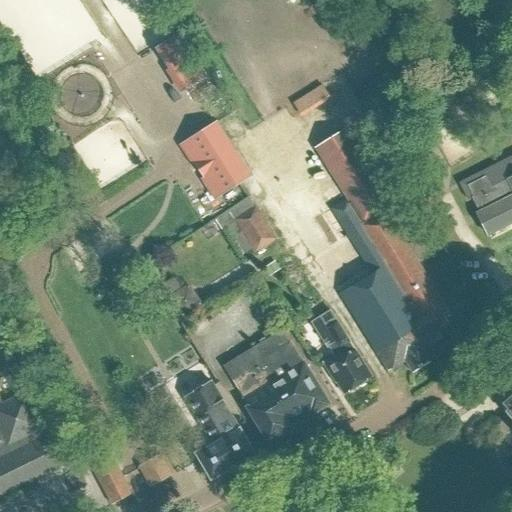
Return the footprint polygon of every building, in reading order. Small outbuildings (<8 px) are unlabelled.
[(447,13),(452,21),(474,7),(479,4),(476,0),(465,0),(451,9),(452,10),(447,13)] [(168,69),(191,55),(177,33),(155,47),(168,69)] [(288,117),(329,93),(323,82),(282,107),(288,117)] [(250,175),(217,123),(183,144),(216,197),(250,175)] [(347,127),(315,147),(347,200),(332,210),(347,236),(364,263),(371,275),(339,294),(388,372),(404,361),(412,373),(430,362),(423,352),(453,332),(445,320),(449,318),(382,213),(396,204),(347,127)] [(511,177),(490,188),(485,176),(467,185),(472,197),(471,198),(478,212),(476,213),(487,235),(511,222),(511,177)] [(277,238),(255,206),(248,197),(217,218),(242,255),(251,248),(255,253),(277,238)] [(274,260),(262,267),(268,276),(280,268),(274,260)] [(167,297),(177,314),(199,302),(189,285),(167,297)] [(349,342),(336,321),(329,310),(310,322),(324,343),(326,342),(334,355),(323,362),(332,376),(333,375),(344,394),(371,377),(353,348),(352,349),(348,342),(349,342)] [(282,330),(238,357),(223,366),(243,398),(242,399),(268,441),(290,427),(288,424),(310,410),(312,414),(328,404),(304,364),(282,330)] [(194,343),(207,366),(218,359),(206,337),(194,343)] [(41,428),(43,427),(26,392),(2,404),(0,398),(0,371),(13,365),(0,338),(0,494),(27,481),(31,489),(41,485),(37,476),(65,463),(51,434),(46,437),(41,428)] [(201,388),(185,397),(214,443),(195,455),(211,479),(255,454),(239,428),(211,381),(210,382),(201,388)] [(511,381),(501,390),(501,395),(507,402),(506,404),(507,405),(506,406),(505,412),(511,420),(511,381)] [(67,421),(58,426),(72,456),(82,451),(67,421)] [(110,503),(121,497),(131,492),(110,453),(90,463),(110,503)]
